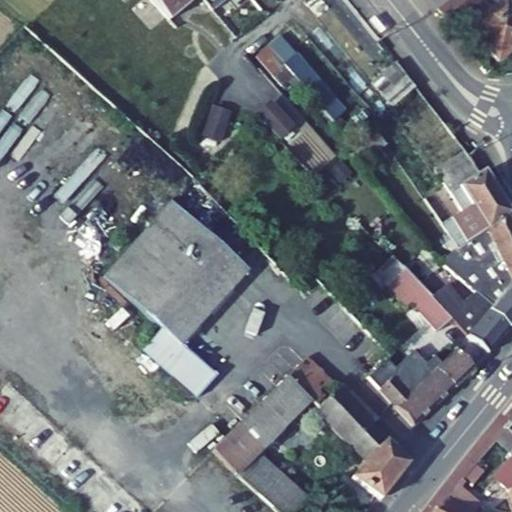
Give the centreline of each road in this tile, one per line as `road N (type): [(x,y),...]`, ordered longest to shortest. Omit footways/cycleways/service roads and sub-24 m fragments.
road 1 (secondary): [(388,0),(466,98),(511,120)]
road 2 (tertiary): [(511,377),(406,511)]
